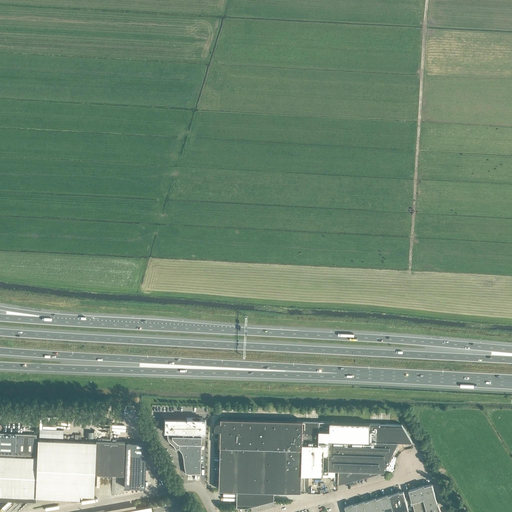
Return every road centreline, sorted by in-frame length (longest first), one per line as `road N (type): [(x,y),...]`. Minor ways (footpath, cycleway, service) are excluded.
road 1 (motorway): [(511,358),(0,332)]
road 2 (motorway): [(511,350),(50,320)]
road 3 (motorway): [(0,351),(336,372)]
road 4 (motorway): [(0,365),(336,372)]
road 5 (track): [(409,274),(428,0)]
road 6 (unknown): [(153,493),(147,438),(10,427)]
road 7 (residential): [(211,511),(197,485),(50,511)]
road 8 (motorway): [(336,372),(511,381)]
road 9 (residential): [(414,475),(275,511)]
road 10 (unknown): [(182,488),(154,414),(201,415)]
